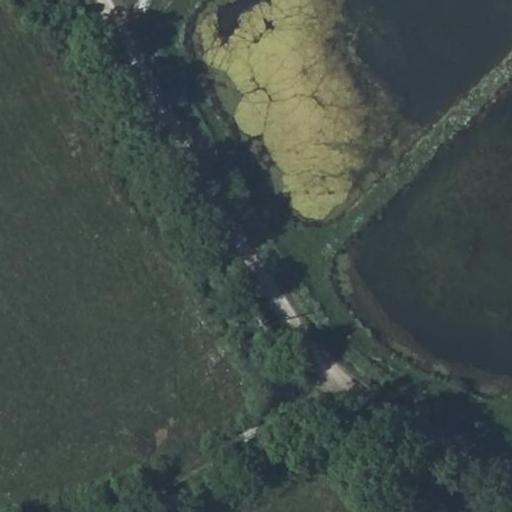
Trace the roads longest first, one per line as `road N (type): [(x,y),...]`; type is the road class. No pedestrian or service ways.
road 1 (track): [(102,0),(269,291),(337,375)]
road 2 (track): [(337,375),(118,511)]
road 3 (track): [(337,375),(410,426),(511,468)]
